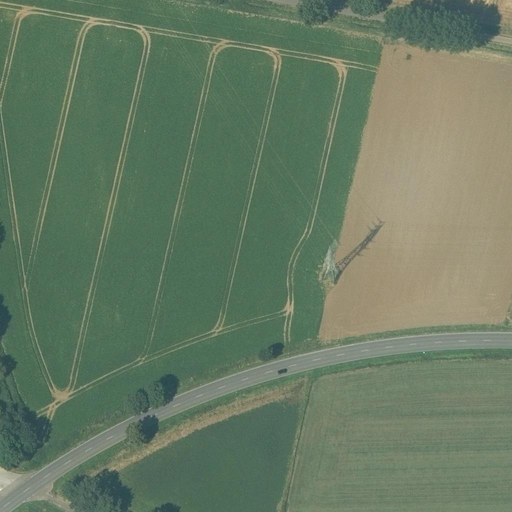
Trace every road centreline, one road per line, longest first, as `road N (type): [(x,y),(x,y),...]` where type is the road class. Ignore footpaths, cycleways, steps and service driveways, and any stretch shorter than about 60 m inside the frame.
road 1 (secondary): [(511,341),(431,342),(287,365),(148,417),(29,488)]
road 2 (unclassified): [(287,0),(511,39)]
